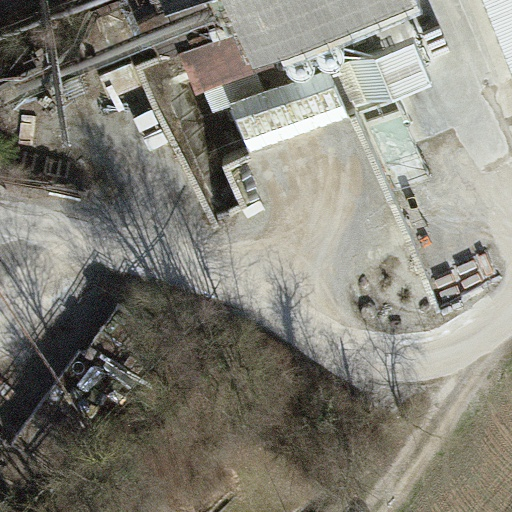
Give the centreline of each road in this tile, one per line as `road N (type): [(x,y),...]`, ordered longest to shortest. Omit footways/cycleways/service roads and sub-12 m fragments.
road 1 (track): [(0,316),(69,256),(212,274),(341,347),(417,365),(511,325)]
road 2 (track): [(378,511),(502,332)]
